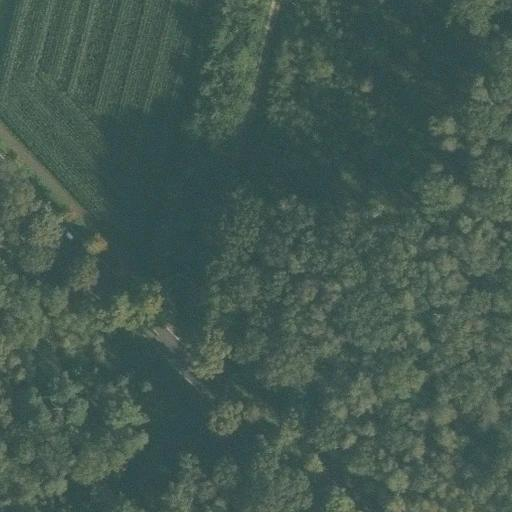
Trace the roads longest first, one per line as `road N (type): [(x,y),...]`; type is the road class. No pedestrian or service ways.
road 1 (tertiary): [(0,173),(324,511)]
road 2 (track): [(180,359),(274,0)]
road 3 (track): [(180,359),(111,511)]
